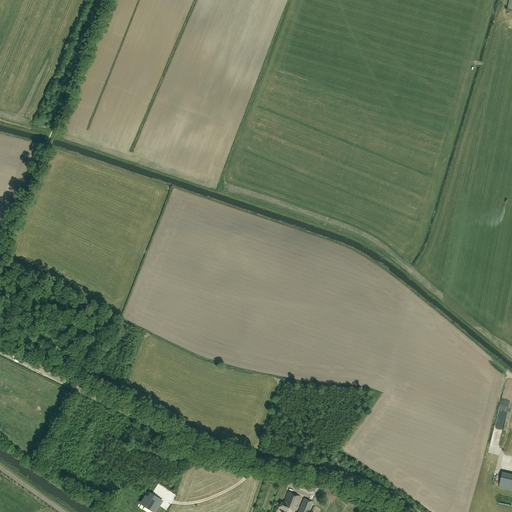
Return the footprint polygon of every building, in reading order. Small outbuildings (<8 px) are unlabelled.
[(508,416),(511,395),(511,392),(504,391),(499,414),(508,416)] [(511,490),(511,478),(502,476),(499,487),(511,490)] [(315,487),(330,490),(331,485),(317,482),(315,487)] [(281,502),(279,507),(292,511),(294,511),(300,496),(288,492),(284,503),(281,502)] [(145,497),(143,501),(148,504),(146,506),(152,510),(153,508),(156,509),(159,504),(157,502),(159,499),(151,494),(148,498),(145,497)] [(297,511),(308,511),(313,502),(303,498),(297,511)]
